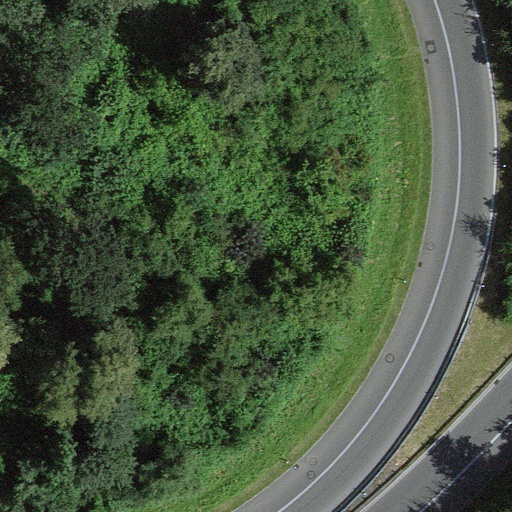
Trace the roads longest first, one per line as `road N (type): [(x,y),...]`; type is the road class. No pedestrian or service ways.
road 1 (motorway): [(452,0),(468,45),(477,118),(469,240),(452,301),(396,421),(310,511)]
road 2 (motorway): [(397,511),(511,396)]
